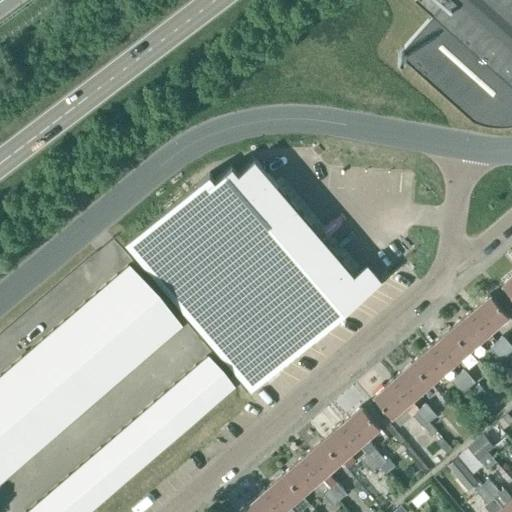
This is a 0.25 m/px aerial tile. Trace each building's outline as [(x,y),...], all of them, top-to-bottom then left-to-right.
[(511,0),(416,0),(432,14),(398,52),(472,118),(486,123),(501,124),(511,122),(511,0)] [(196,182),(125,243),(169,294),(179,305),(211,343),(251,389),(265,378),(342,311),(364,292),(367,289),(381,277),(367,261),(353,273),(255,158),(254,157),(238,171),(231,164),(216,179),(209,172),(196,182)] [(154,295),(128,265),(117,274),(143,304),(154,295)] [(511,273),(502,283),(511,294),(511,273)] [(143,304),(117,274),(107,283),(133,313),(143,304)] [(107,283),(96,292),(122,323),(133,313),(107,283)] [(111,332),(122,323),(96,292),(85,301),(111,332)] [(490,293),(470,310),(488,331),(508,314),(490,293)] [(143,304),(169,334),(180,325),(154,295),(143,304)] [(75,311),(101,341),(111,332),(85,301),(75,311)] [(143,304),(133,313),(159,344),(169,334),(143,304)] [(470,310),(465,314),(451,327),(469,348),(488,331),(470,310)] [(101,341),(75,311),(64,320),(90,350),(101,341)] [(122,323),(148,353),(159,344),(133,313),(122,323)] [(64,320),(54,329),(80,359),(90,350),(64,320)] [(138,362),(148,353),(122,323),(111,332),(138,362)] [(451,327),(432,343),(450,364),(469,348),(451,327)] [(80,359),(54,329),(43,338),(69,368),(80,359)] [(111,332),(101,341),(127,371),(138,362),(111,332)] [(506,351),(511,346),(501,333),(495,339),(506,351)] [(69,368),(43,338),(32,347),(59,377),(69,368)] [(499,357),(506,351),(495,339),(488,345),(499,357)] [(90,350),(116,380),(127,371),(101,341),(90,350)] [(432,343),(427,347),(413,360),(431,381),(450,364),(432,343)] [(59,377),(32,347),(22,356),(48,387),(59,377)] [(106,389),(116,380),(90,350),(80,359),(106,389)] [(22,356),(11,366),(37,396),(48,387),(22,356)] [(206,356),(196,365),(222,395),(232,386),(206,356)] [(95,399),(106,389),(80,359),(69,368),(95,399)] [(393,376),(412,397),(431,381),(413,360),(393,376)] [(222,395),(196,365),(185,374),(211,404),(222,395)] [(27,405),(37,396),(11,366),(1,375),(27,405)] [(468,385),(474,380),(462,367),(457,372),(468,385)] [(95,399),(69,368),(59,377),(85,408),(95,399)] [(461,391),(468,385),(457,372),(450,378),(461,391)] [(201,413),(211,404),(185,374),(174,383),(201,413)] [(27,405),(1,375),(0,375),(0,395),(16,414),(27,405)] [(427,420),(429,419),(430,418),(418,405),(412,397),(393,376),(374,393),(392,414),(404,404),(421,425),(427,420)] [(74,417),(85,408),(59,377),(48,387),(74,417)] [(477,382),(470,389),(478,399),(486,392),(477,382)] [(174,383),(164,392),(190,422),(201,413),(174,383)] [(74,417),(48,387),(37,396),(64,426),(74,417)] [(190,422),(164,392),(153,401),(179,432),(190,422)] [(16,414),(0,395),(0,416),(6,423),(16,414)] [(27,405),(53,435),(64,426),(37,396),(27,405)] [(430,418),(435,413),(424,400),(418,405),(430,418)] [(153,401),(143,410),(169,441),(179,432),(153,401)] [(383,458),(366,437),(379,425),(361,404),(341,421),(359,443),(366,451),(377,463),(383,458)] [(42,444),(53,435),(27,405),(16,414),(42,444)] [(158,450),(169,441),(143,410),(132,420),(158,450)] [(6,423),(32,454),(42,444),(16,414),(6,423)] [(148,459),(158,450),(132,420),(121,429),(148,459)] [(427,420),(421,425),(431,436),(437,431),(427,420)] [(322,438),(340,459),(359,443),(341,421),(322,438)] [(32,454),(6,423),(0,428),(0,438),(21,463),(32,454)] [(111,438),(137,468),(148,459),(121,429),(111,438)] [(483,434),(477,439),(488,452),(494,447),(483,434)] [(442,437),(436,442),(448,456),(454,451),(442,437)] [(0,438),(0,459),(11,472),(21,463),(0,438)] [(100,447),(126,477),(137,468),(111,438),(100,447)] [(344,492),(327,471),(340,459),(322,438),(303,455),(321,476),(328,484),(339,497),(344,492)] [(479,459),(488,452),(477,439),(468,446),(479,459)] [(100,447),(90,456),(116,487),(126,477),(100,447)] [(359,457),(370,469),(377,463),(366,451),(359,457)] [(321,476),(303,455),(283,471),(302,493),(321,476)] [(383,458),(377,463),(384,471),(393,463),(386,455),(383,458)] [(105,496),(116,487),(90,456),(79,465),(105,496)] [(0,480),(11,472),(0,459),(0,480)] [(79,465),(68,475),(95,505),(105,496),(79,465)] [(264,488),(284,511),(295,511),(289,504),(302,493),(283,471),(264,488)] [(82,511),(86,511),(95,505),(68,475),(58,484),(82,511)] [(481,482),(493,495),(501,505),(507,511),(511,511),(511,495),(511,497),(505,490),(499,490),(488,477),(481,482)] [(474,489),(486,502),(493,495),(481,482),(474,489)] [(82,511),(58,484),(47,493),(63,511),(82,511)] [(328,484),(321,490),(331,503),(339,497),(328,484)] [(284,511),(264,488),(244,505),(250,511),(284,511)] [(37,502),(45,511),(63,511),(47,493),(37,502)] [(45,511),(37,502),(26,511),(45,511)]
